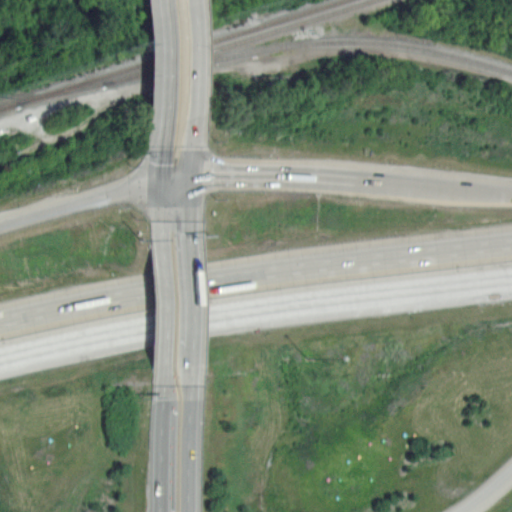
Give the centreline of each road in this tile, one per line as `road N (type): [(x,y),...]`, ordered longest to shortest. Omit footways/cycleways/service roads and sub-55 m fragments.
road 1 (motorway): [(0,359),(283,306),(511,279)]
road 2 (motorway): [(511,243),(176,287),(0,321)]
road 3 (motorway): [(163,180),(0,225)]
road 4 (motorway): [(355,181),(190,176)]
road 5 (primary): [(185,511),(190,364)]
road 6 (primary): [(166,242),(164,367)]
road 7 (primary): [(162,0),(162,125)]
